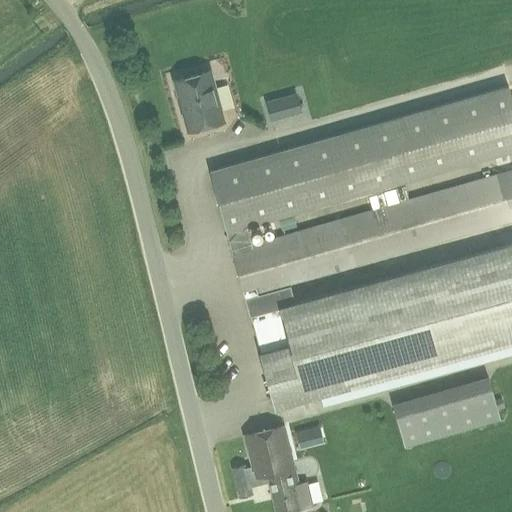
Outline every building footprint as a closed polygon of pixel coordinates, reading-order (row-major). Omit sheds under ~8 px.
[(175,78),(188,128),(223,119),(209,69),(175,78)] [(511,115),(505,88),(210,169),(250,314),(275,404),(511,339),(511,246),(279,310),(274,288),(511,220),(511,168),(251,243),(246,224),(511,151),(511,115)] [(251,108),(266,104),(262,88),(247,93),(251,108)] [(479,350),(483,362),(502,356),(499,344),(479,350)] [(500,417),(489,378),(393,405),(405,444),(500,417)] [(283,422),(244,432),(254,469),(251,470),(250,465),(246,466),(245,463),(232,466),(239,495),(252,492),(250,484),(267,480),(274,511),(285,511),(313,505),(307,480),(299,482),(283,422)]
